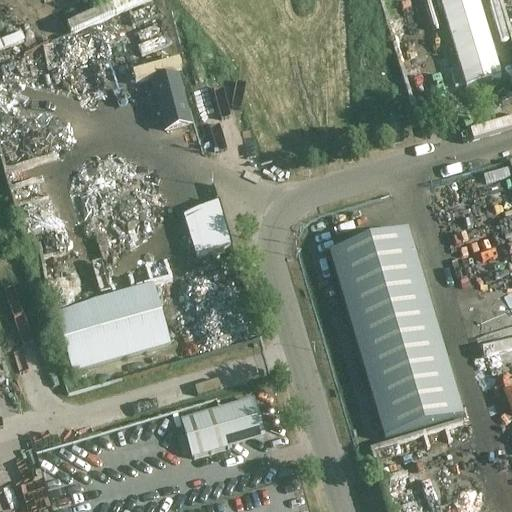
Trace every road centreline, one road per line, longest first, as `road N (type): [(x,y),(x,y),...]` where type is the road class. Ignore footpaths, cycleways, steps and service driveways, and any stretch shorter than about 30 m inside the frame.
road 1 (unclassified): [(343,511),(264,251),(269,211),(295,189),(511,125)]
road 2 (unknown): [(294,350),(89,417),(53,416),(38,390)]
